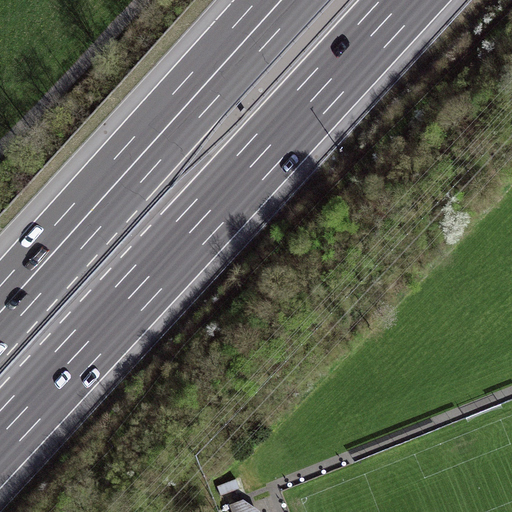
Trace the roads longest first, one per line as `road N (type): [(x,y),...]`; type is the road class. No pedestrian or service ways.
road 1 (motorway): [(0,438),(405,0)]
road 2 (motorway): [(258,25),(0,312)]
road 3 (track): [(141,0),(0,148)]
